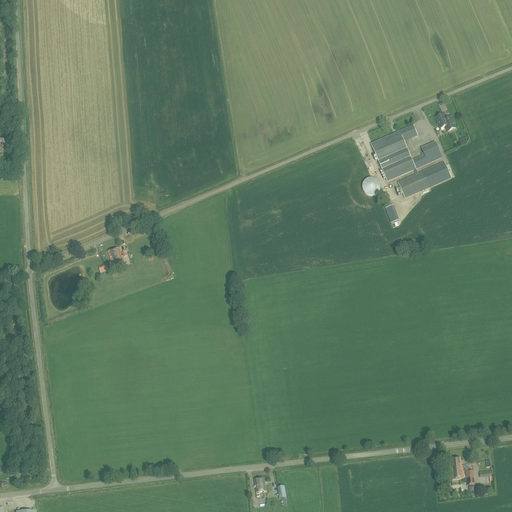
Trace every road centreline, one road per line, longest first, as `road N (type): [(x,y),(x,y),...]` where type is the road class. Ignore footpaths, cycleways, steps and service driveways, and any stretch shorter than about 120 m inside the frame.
road 1 (unclassified): [(28,269),(511,68)]
road 2 (unclassified): [(55,489),(511,438)]
road 3 (unclassified): [(28,269),(15,0)]
road 4 (unclassified): [(55,489),(28,269)]
